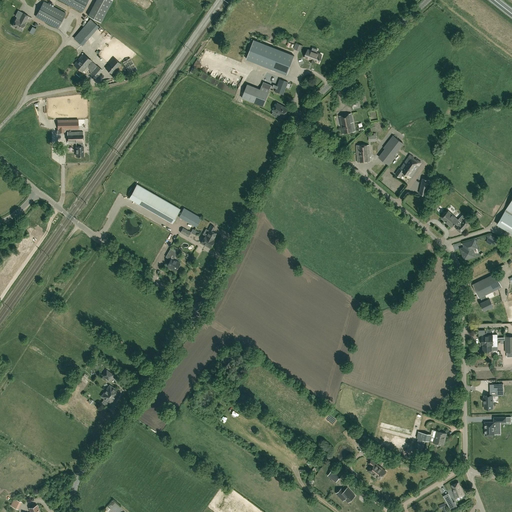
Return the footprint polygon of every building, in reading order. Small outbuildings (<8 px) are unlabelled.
[(60,0),(82,12),(88,0),(60,0)] [(96,0),(88,15),(100,22),(112,0),(96,0)] [(57,28),(65,13),(44,1),(36,16),(57,28)] [(26,21),(28,16),(22,13),(20,18),(17,17),(12,26),(22,30),(26,21)] [(82,45),(99,26),(90,19),(74,38),(82,45)] [(287,74),(294,56),(253,40),(246,58),(287,74)] [(301,51),(303,45),(296,42),(293,48),(301,51)] [(310,59),(310,60),(314,62),(315,61),(319,62),(320,59),(321,58),(320,58),(321,54),(316,52),(318,49),(313,47),(311,51),(308,49),(305,57),(310,59)] [(102,70),(83,53),(80,57),(74,64),(82,72),(83,71),(86,72),(89,69),(91,73),(90,73),(92,75),(96,78),(102,71),(102,70)] [(112,74),(121,63),(114,58),(105,68),(112,74)] [(130,58),(127,59),(123,62),(130,74),(137,70),(130,58)] [(294,84),(274,76),(266,72),(260,88),(247,83),(246,87),(242,98),(263,106),(269,89),(289,97),(294,84)] [(104,85),(128,79),(127,75),(103,80),(104,85)] [(360,107),(358,97),(352,98),(352,101),(352,106),(353,106),(354,108),(360,107)] [(284,116),(288,108),(277,103),(273,110),(284,116)] [(342,133),(355,131),(351,113),(339,116),(342,133)] [(83,143),(83,131),(67,131),(68,143),(76,143),(76,146),(76,150),(76,156),(83,156),(83,146),(83,143)] [(389,164),(396,156),(395,155),(397,152),(397,151),(403,143),(393,135),(387,144),(388,145),(379,157),(389,164)] [(415,162),(413,160),(414,157),(410,155),(400,169),(399,168),(395,174),(399,177),(403,171),(411,177),(421,162),(417,160),(415,162)] [(423,179),(420,193),(426,195),(430,180),(423,179)] [(172,223),(180,208),(136,183),(128,198),(172,223)] [(511,199),(497,224),(511,233),(511,199)] [(196,226),(201,217),(183,207),(178,216),(196,226)] [(460,232),(464,229),(470,222),(466,218),(461,223),(458,220),(448,211),(447,212),(446,212),(443,215),(443,216),(442,218),(446,221),(448,224),(448,223),(451,226),(455,222),(458,225),(456,228),(460,232)] [(474,215),(473,216),(476,219),(477,220),(481,216),(477,212),(474,215)] [(213,239),(216,233),(212,231),(214,227),(210,225),(208,229),(209,229),(206,235),(205,235),(201,242),(210,247),(210,246),(211,246),(213,244),(212,243),(214,240),(213,239)] [(188,237),(191,232),(183,227),(180,232),(188,237)] [(487,240),(496,245),(499,239),(490,234),(486,235),(487,240)] [(464,259),(476,256),(473,248),(477,247),(475,240),(463,243),(464,247),(461,248),(464,259)] [(180,263),(173,259),(175,255),(177,253),(170,249),(169,251),(166,257),(171,260),(167,266),(175,271),(178,266),(178,267),(179,266),(181,264),(180,264),(180,263)] [(487,299),(485,294),(502,286),(495,273),(473,284),(479,297),(482,296),(484,301),(480,302),(484,310),(494,305),(490,298),(487,299)] [(505,340),(505,338),(497,338),(497,337),(497,334),(493,334),(493,335),(482,336),(482,341),(483,341),(483,344),(483,346),(483,350),(486,350),(486,351),(489,351),(489,350),(491,350),(498,350),(498,344),(501,344),(501,340),(505,340)] [(109,380),(113,374),(107,370),(103,375),(103,376),(102,378),(105,380),(106,378),(109,380)] [(115,389),(109,385),(101,396),(105,399),(105,398),(111,402),(114,398),(113,398),(114,396),(115,396),(118,391),(115,389)] [(482,394),(482,406),(493,406),(493,394),(499,394),(499,388),(490,389),(490,394),(482,394)] [(495,425),(483,425),(483,432),(495,432),(495,425),(504,425),(504,419),(495,419),(495,425)] [(419,431),(417,438),(418,438),(417,441),(416,441),(414,449),(422,451),(425,440),(444,445),(447,433),(436,430),(432,429),(431,434),(419,431)] [(364,442),(362,439),(357,443),(360,446),(359,446),(365,452),(370,447),(365,441),(364,442)] [(380,480),(386,471),(371,459),(368,463),(371,466),(368,470),(372,473),(372,475),(374,476),(376,477),(380,480)] [(328,475),(332,478),(335,475),(339,478),(342,474),(333,468),(328,475)] [(455,499),(465,495),(461,485),(460,485),(459,482),(451,485),(453,491),(452,491),(455,499)] [(343,500),(345,498),(348,502),(355,495),(347,487),(344,490),(342,488),(336,493),(343,500)] [(448,511),(446,506),(447,506),(445,503),(439,505),(440,509),(443,508),(443,511),(450,511),(448,511)]
